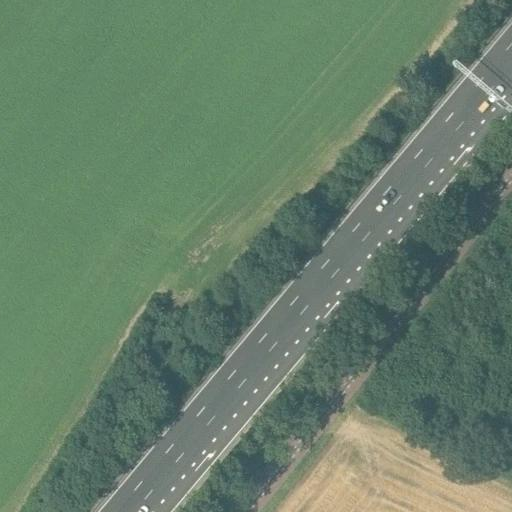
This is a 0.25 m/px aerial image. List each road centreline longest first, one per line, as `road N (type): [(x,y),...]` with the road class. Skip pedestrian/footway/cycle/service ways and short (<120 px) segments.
road 1 (motorway): [(128,511),(511,56)]
road 2 (tertiary): [(245,511),(511,177)]
